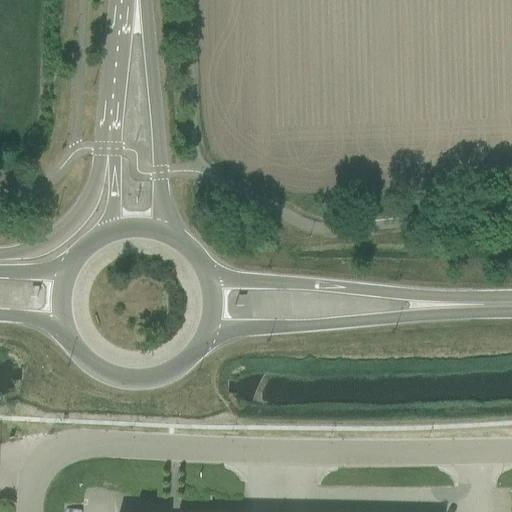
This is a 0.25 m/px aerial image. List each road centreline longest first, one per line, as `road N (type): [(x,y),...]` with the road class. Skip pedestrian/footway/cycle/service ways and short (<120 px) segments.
road 1 (unclassified): [(26,511),(42,461),(92,444),(511,451)]
road 2 (secondary): [(208,335),(450,305)]
road 3 (secondary): [(450,305),(381,292),(211,286)]
road 4 (tertiary): [(165,235),(143,0)]
road 5 (secondary): [(114,107),(78,221),(56,240),(0,260)]
road 6 (secondary): [(62,323),(82,360),(133,382),(186,365),(208,335)]
road 7 (tertiary): [(114,107),(116,232)]
